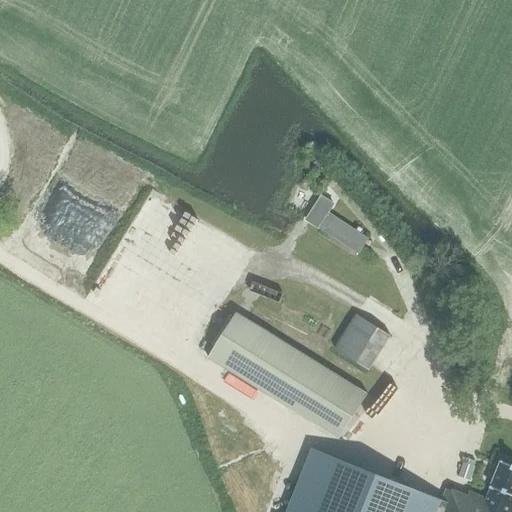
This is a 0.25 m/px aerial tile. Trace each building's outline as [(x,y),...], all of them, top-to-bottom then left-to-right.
[(358,254),(368,239),(328,213),(319,228),(358,254)] [(333,271),(336,263),(306,249),(302,257),(333,271)] [(377,283),(368,297),(387,309),(396,295),(377,283)] [(339,439),(367,395),(236,314),(208,358),(339,439)] [(369,371),(391,337),(357,315),(335,349),(369,371)] [(442,501),(388,478),(313,448),(287,511),(511,511),(511,465),(501,462),(486,500),(469,493),(467,497),(447,489),(442,501)] [(464,464),(459,478),(469,481),(474,467),(464,464)]
